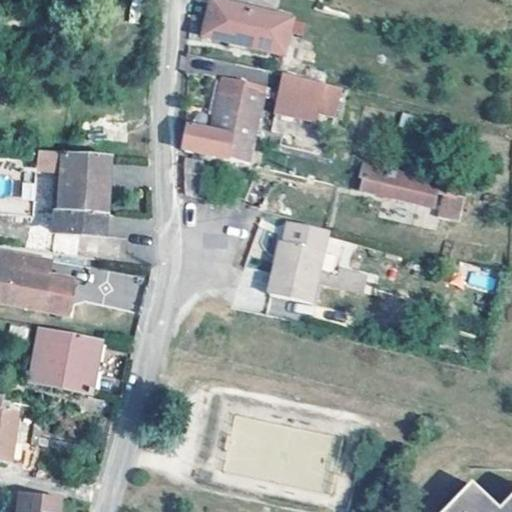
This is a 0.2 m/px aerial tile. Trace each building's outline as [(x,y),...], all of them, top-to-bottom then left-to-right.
[(294,29),(305,30),(308,17),(216,2),(213,16),(222,18),(217,40),(289,53),(294,29)] [(222,18),(213,16),(208,38),(217,40),(222,18)] [(324,33),(305,30),(301,56),(320,59),(324,33)] [(347,88),(290,74),(285,93),(325,104),(323,114),(340,118),(345,103),(346,97),(347,88)] [(271,85),(229,77),(218,133),(259,141),(271,85)] [(325,104),(285,93),(280,113),(321,122),(323,114),(325,104)] [(259,141),(218,133),(195,128),(190,152),(255,165),(259,141)] [(63,150),(52,150),(50,171),(61,172),(63,150)] [(100,232),(110,153),(63,150),(61,172),(54,228),(100,232)] [(473,193),(369,167),(367,177),(372,179),(368,195),(438,212),(441,198),(450,199),(444,222),(465,228),(473,193)] [(222,172),(206,168),(199,198),(216,202),(222,172)] [(275,183),(257,177),(250,201),(269,206),(275,183)] [(329,253),(288,244),(276,296),(317,306),(329,253)] [(0,267),(12,270),(5,303),(64,316),(70,281),(48,276),(50,262),(0,251),(0,267)] [(490,292),(496,278),(473,267),(466,282),(490,292)] [(53,331),(42,329),(29,383),(88,396),(99,342),(53,331)] [(1,404),(0,404),(0,461),(26,465),(29,443),(14,442),(18,417),(9,416),(10,408),(1,407),(1,404)] [(319,488),(328,437),(249,423),(240,474),(319,488)] [(511,511),(511,505),(506,511),(478,485),(451,511),(511,511)] [(22,493),(1,490),(0,492),(0,509),(17,511),(60,511),(63,495),(23,489),(22,493)]
